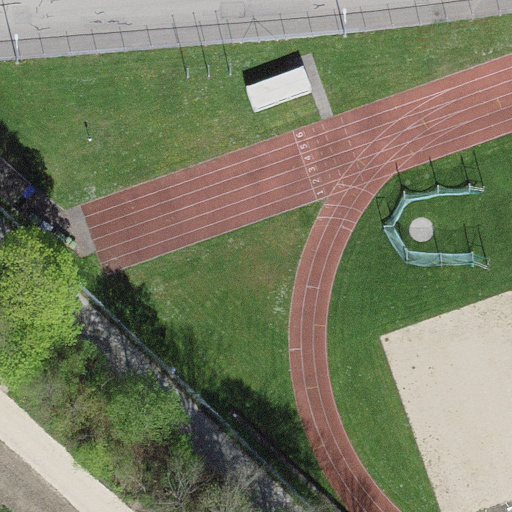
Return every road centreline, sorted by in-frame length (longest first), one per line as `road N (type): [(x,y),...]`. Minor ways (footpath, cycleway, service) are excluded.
road 1 (residential): [(0,226),(308,511)]
road 2 (residential): [(171,0),(0,10)]
